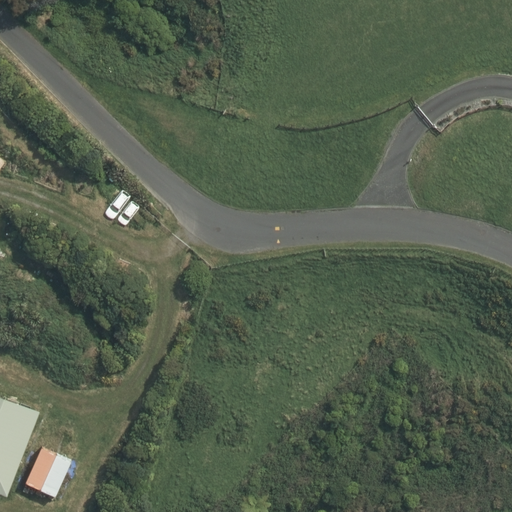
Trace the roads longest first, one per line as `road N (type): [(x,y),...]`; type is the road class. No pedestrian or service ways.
road 1 (residential): [(511,252),(416,228),(216,226),(0,25)]
road 2 (unknown): [(370,226),(384,169),(405,129),(433,102),(471,88),(511,95)]
